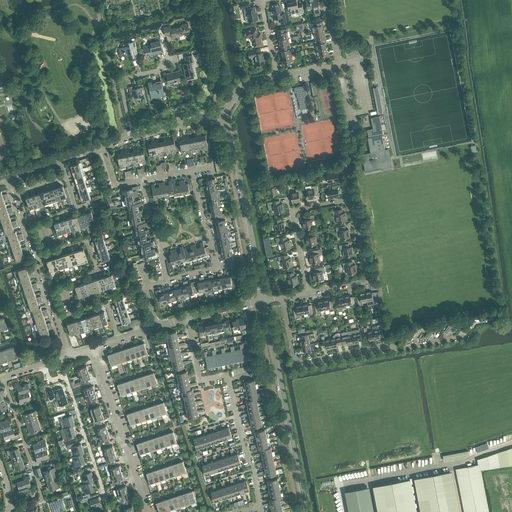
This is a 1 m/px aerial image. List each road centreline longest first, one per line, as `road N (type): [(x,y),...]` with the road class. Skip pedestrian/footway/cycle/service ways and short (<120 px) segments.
road 1 (residential): [(463,336),(297,362),(282,298)]
road 2 (unclassified): [(306,511),(261,302)]
road 3 (unclassified): [(261,302),(225,115)]
road 4 (residential): [(111,511),(66,376),(49,381),(44,365)]
road 5 (residential): [(145,511),(93,348)]
road 6 (residential): [(9,507),(43,499),(4,378)]
road 7 (residential): [(308,292),(293,212),(350,198)]
road 8 (residential): [(308,292),(366,275),(350,198)]
road 9 (residential): [(261,508),(230,378)]
road 10 (residential): [(134,137),(120,80),(177,58)]
